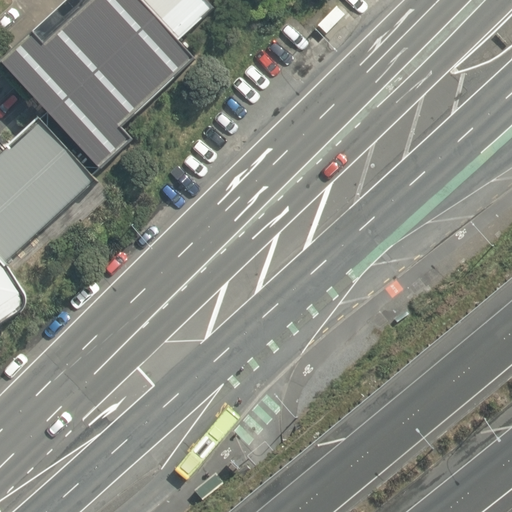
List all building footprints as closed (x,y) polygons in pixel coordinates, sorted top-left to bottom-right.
[(38,30),(4,62),(112,172),(146,143),(133,130),(209,62),(191,43),(150,0),(77,0),(41,33),(38,30)] [(150,0),(191,43),(224,12),(213,0),(150,0)] [(349,16),(340,8),(321,27),(330,35),(349,16)] [(0,163),(0,249),(14,264),(105,181),(46,118),(32,132),(30,130),(18,141),(20,143),(14,149),(15,150),(0,163)] [(38,296),(17,268),(14,264),(0,249),(0,338),(38,316),(41,310),(42,303),(38,296)]
